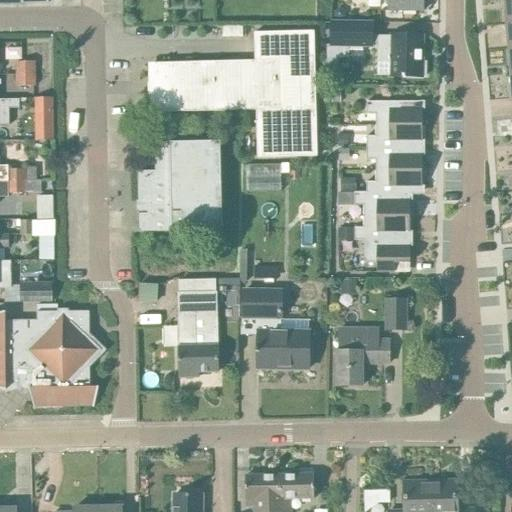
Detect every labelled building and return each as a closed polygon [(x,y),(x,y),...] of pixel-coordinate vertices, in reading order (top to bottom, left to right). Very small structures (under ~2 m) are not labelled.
[(387,0),(388,10),(423,11),(423,0),(387,0)] [(332,21),(332,46),(328,46),(327,57),(348,58),(348,46),(371,47),(372,22),(332,21)] [(256,109),(257,157),(317,156),(314,31),(254,32),(255,60),(152,63),(153,112),(256,109)] [(391,62),(391,75),(421,76),(422,36),(392,36),(379,36),(378,62),(391,62)] [(16,74),(36,74),(35,61),(16,62),(16,74)] [(36,74),(16,74),(16,86),(36,85),(36,74)] [(0,99),(0,125),(9,125),(9,109),(20,108),(19,99),(0,99)] [(375,126),(422,126),(422,109),(419,109),(419,101),(366,101),(366,114),(375,114),(375,126)] [(34,117),(34,142),(53,142),(53,116),(34,117)] [(366,149),(419,149),(419,140),(422,140),(422,126),(375,126),(375,136),(366,136),(366,149)] [(138,211),(139,232),(173,231),(173,228),(222,227),(220,141),(154,142),(155,170),(137,171),(138,211)] [(375,172),(422,172),(422,155),(419,155),(419,149),(366,149),(366,159),(375,159),(375,172)] [(250,189),(286,188),(285,163),(249,164),(250,189)] [(0,181),(27,181),(27,180),(36,180),(36,167),(27,167),(27,169),(8,170),(8,166),(0,165),(0,181)] [(366,181),(366,194),(410,194),(419,194),(419,186),(422,186),(422,172),(375,172),(375,181),(366,181)] [(0,181),(0,197),(8,197),(8,193),(27,193),(27,181),(0,181)] [(363,217),(410,217),(410,194),(366,194),(341,194),(341,205),(355,205),(363,205),(363,217)] [(354,240),(363,240),(363,239),(407,239),(407,232),(410,232),(410,217),(363,217),(363,227),(354,227),(354,240)] [(55,220),(19,221),(19,236),(55,236),(55,220)] [(0,248),(9,248),(9,234),(0,234),(0,248)] [(376,272),(394,272),(394,263),(410,263),(410,246),(407,246),(407,239),(363,239),(363,240),(363,262),(376,262),(376,272)] [(0,287),(9,287),(9,273),(0,273),(0,287)] [(20,302),(51,302),(51,283),(20,283),(20,302)] [(308,333),(308,321),(282,320),(283,289),(242,289),(242,320),(258,320),(257,368),(308,368),(309,333),(308,333)] [(177,293),(179,377),(198,376),(198,371),(218,371),(216,292),(177,293)] [(385,298),(384,331),(407,331),(407,298),(385,298)] [(69,309),(57,309),(57,305),(38,305),(38,312),(37,312),(37,320),(5,320),(5,312),(0,312),(0,382),(4,382),(30,389),(35,407),(93,406),(98,387),(90,387),(90,367),(107,350),(90,333),(89,311),(69,311),(69,309)] [(337,386),(362,386),(362,363),(389,363),(389,340),(379,340),(379,328),(339,328),(339,340),(339,350),(337,350),(337,386)] [(279,475),(279,511),(291,511),(291,499),(314,498),(313,474),(279,475)] [(279,511),(279,475),(245,475),(245,506),(254,506),(254,511),(279,511)] [(475,511),(475,508),(457,508),(457,480),(430,481),(430,511),(475,511)] [(387,510),(386,511),(430,511),(430,481),(403,481),(404,510),(387,510)] [(173,511),(201,511),(202,495),(190,495),(190,489),(181,489),(179,489),(179,495),(174,495),(173,511)] [(363,490),(363,508),(387,508),(386,489),(363,490)]
